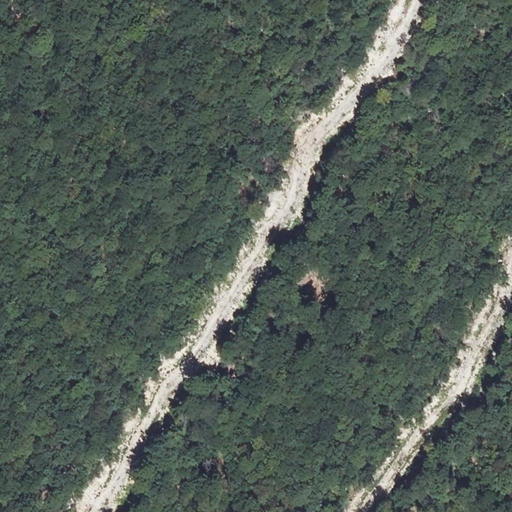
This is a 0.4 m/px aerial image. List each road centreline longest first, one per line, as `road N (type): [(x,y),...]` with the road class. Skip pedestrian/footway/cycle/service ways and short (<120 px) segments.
road 1 (track): [(98,511),(288,209),(305,155),(404,28),(416,0)]
road 2 (track): [(367,511),(411,441),(457,398),(511,271)]
